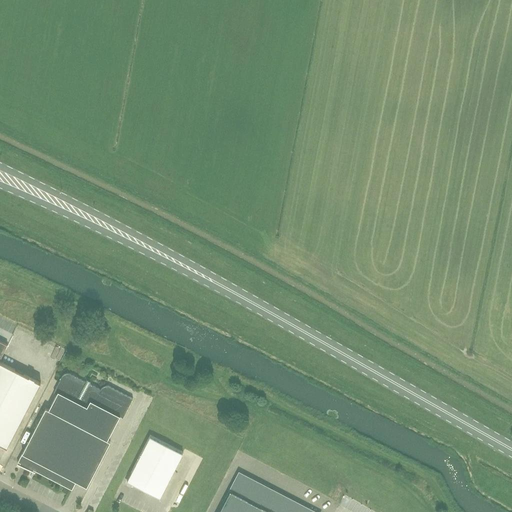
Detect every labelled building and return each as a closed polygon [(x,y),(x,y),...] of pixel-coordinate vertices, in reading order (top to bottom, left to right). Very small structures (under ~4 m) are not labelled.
[(0,361),(0,359),(8,345),(0,340),(0,396),(27,410),(41,383),(0,361)] [(107,440),(120,416),(123,418),(133,399),(110,387),(108,386),(106,386),(105,386),(103,387),(102,388),(101,390),(71,374),(69,374),(68,373),(66,374),(64,375),(63,376),(62,377),(54,392),(57,394),(49,410),(46,408),(18,462),(20,463),(19,465),(34,472),(35,471),(72,490),(77,481),(87,487),(110,442),(107,440)] [(27,410),(0,396),(0,444),(7,448),(27,410)] [(183,453),(150,437),(127,481),(160,498),(183,453)] [(313,511),(301,506),(240,474),(225,503),(224,503),(219,511),(313,511)]
